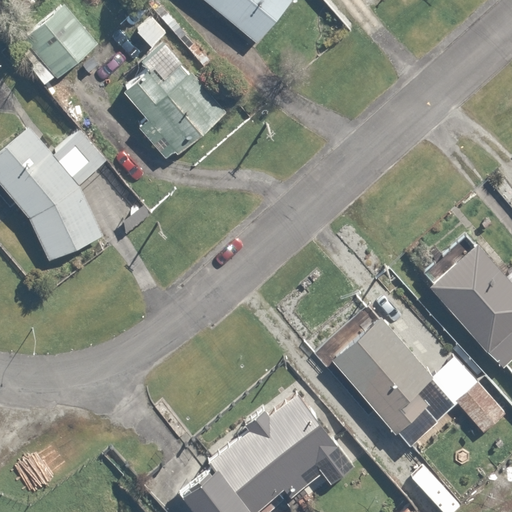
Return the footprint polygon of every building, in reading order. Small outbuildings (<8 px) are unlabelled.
[(56,0),(9,39),(42,80),(94,37),(63,0),(56,0)] [(203,0),(252,39),(283,0),(203,0)] [(221,104),(177,58),(159,75),(142,58),(118,81),(144,109),(132,120),(166,156),(221,104)] [(101,227),(78,178),(102,156),(74,125),(50,147),(24,117),(0,137),(0,179),(22,204),(46,257),(101,227)] [(421,274),(497,362),(511,348),(511,283),(468,233),(421,274)] [(432,372),(372,304),(322,349),(392,428),(426,399),(415,387),(432,372)] [(503,407),(471,372),(450,391),(482,426),(503,407)] [(331,439),(295,391),(171,483),(192,511),(230,511),(275,479),(284,492),(300,480),(291,468),(331,439)]
